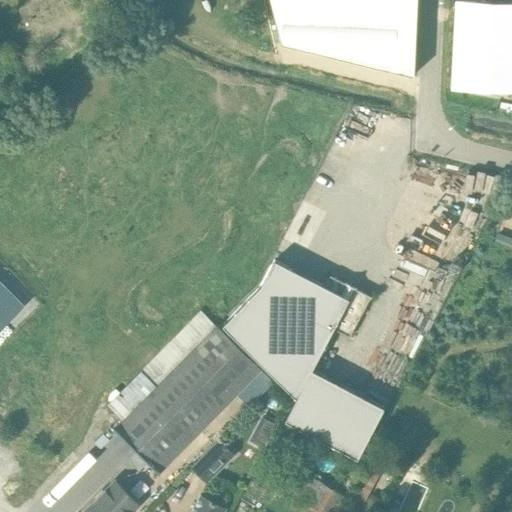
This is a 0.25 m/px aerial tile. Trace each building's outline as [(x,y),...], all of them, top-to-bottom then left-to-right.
[(270,0),(281,44),(414,75),(417,0),(270,0)] [(511,1),(485,0),(454,0),(450,88),(511,91),(511,1)] [(324,285),(274,259),(261,286),(222,324),(296,398),(285,419),(357,457),(384,407),(311,369),(333,328),(349,337),(371,296),(356,288),(357,287),(351,284),(345,281),(345,282),(330,275),(324,285)] [(0,328),(24,305),(0,281),(0,328)] [(125,418),(216,326),(204,315),(113,406),(125,418)] [(217,325),(216,326),(125,418),(117,426),(140,448),(134,454),(141,464),(138,467),(139,468),(149,458),(161,469),(252,377),(264,389),(272,381),(260,370),(260,369),(217,325)] [(279,421),(263,413),(256,427),(272,435),(279,421)] [(220,438),(191,466),(207,482),(235,453),(220,438)] [(336,511),(345,495),(310,475),(297,497),(310,504),(305,511),(336,511)] [(85,511),(128,511),(138,502),(114,478),(83,510),(85,511)] [(201,493),(190,511),(221,511),(225,506),(201,493)]
